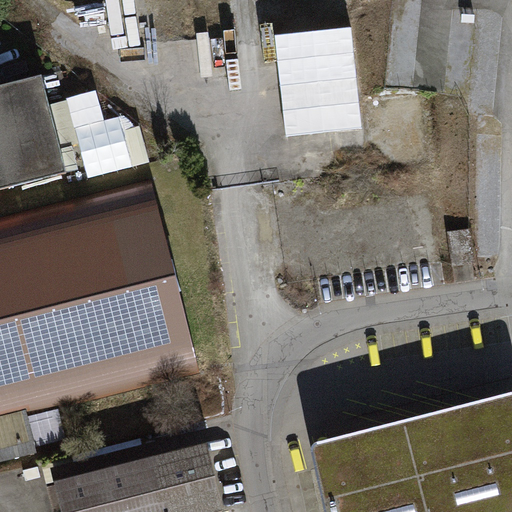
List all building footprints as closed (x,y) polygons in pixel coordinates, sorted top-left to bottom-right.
[(41,76),(0,86),(0,189),(66,173),(41,76)] [(100,97),(54,108),(63,147),(81,143),(89,177),(135,166),(124,118),(106,123),(100,97)] [(0,468),(38,459),(27,415),(202,371),(155,187),(0,226),(0,468)] [(511,511),(511,403),(319,452),(331,511),(511,511)] [(219,511),(206,453),(55,488),(60,511),(219,511)]
